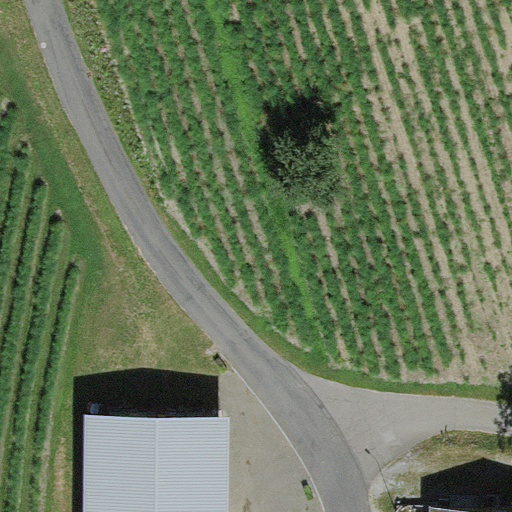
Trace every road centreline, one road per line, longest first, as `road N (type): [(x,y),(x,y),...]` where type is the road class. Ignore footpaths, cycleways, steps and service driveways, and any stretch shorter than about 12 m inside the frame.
road 1 (unclassified): [(299,414),(137,215),(43,0)]
road 2 (unclassified): [(299,414),(511,426)]
